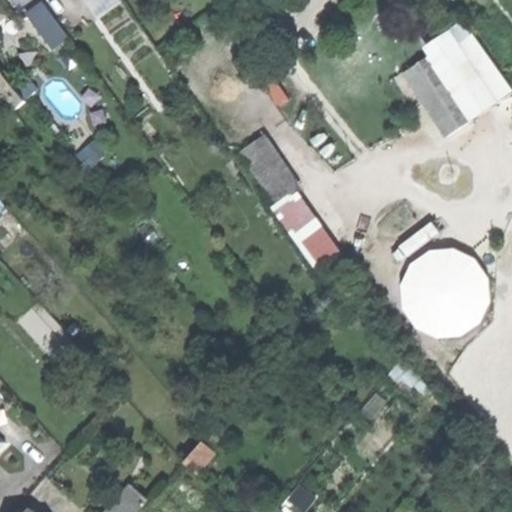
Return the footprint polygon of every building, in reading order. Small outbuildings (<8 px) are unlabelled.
[(44,0),(27,13),(55,48),(72,35),(44,0)] [(434,145),(511,90),(461,20),(418,50),(425,60),(391,84),(434,145)] [(2,72),(0,73),(0,89),(17,110),(26,102),(2,72)] [(344,248),(266,131),(237,150),(317,268),(344,248)] [(84,150),(91,159),(104,149),(96,140),(84,150)] [(484,263),(472,253),(457,248),(441,248),(426,253),(413,263),(405,277),(402,292),(404,308),(412,322),(424,333),(438,339),(454,340),(470,335),(482,325),(489,316),(494,305),(495,291),(492,277),(484,263)] [(187,465),(196,473),(222,444),(213,437),(187,465)] [(111,511),(141,511),(148,504),(132,490),(111,511)]
